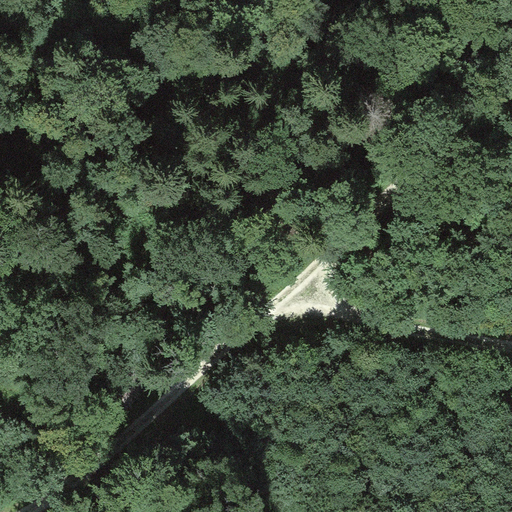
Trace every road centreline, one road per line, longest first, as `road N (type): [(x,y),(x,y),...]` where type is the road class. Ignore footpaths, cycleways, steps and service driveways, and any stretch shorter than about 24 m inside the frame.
road 1 (track): [(511,78),(304,289),(31,511)]
road 2 (track): [(304,289),(326,309),(511,346)]
